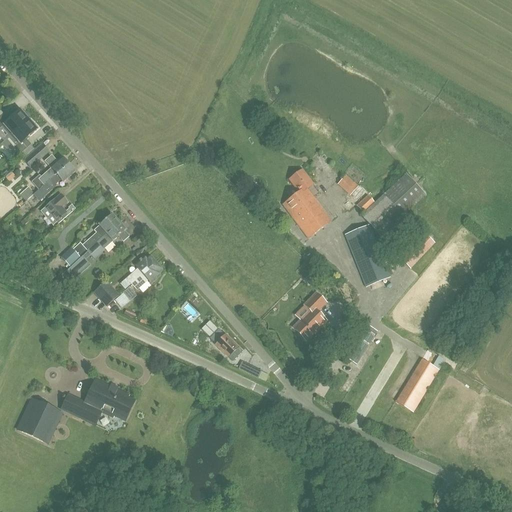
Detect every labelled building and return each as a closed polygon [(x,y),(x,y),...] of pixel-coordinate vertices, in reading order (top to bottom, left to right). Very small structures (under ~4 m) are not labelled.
[(4,115),(0,117),(0,128),(2,127),(10,137),(28,121),(25,117),(27,116),(22,111),(21,112),(20,111),(9,120),(4,115)] [(28,121),(10,137),(18,146),(15,149),(20,155),(31,146),(26,140),(37,130),(35,129),(37,128),(33,122),(31,124),(28,121)] [(41,145),(23,161),(31,169),(49,153),(41,145)] [(38,180),(44,186),(67,165),(62,158),(57,162),(52,156),(45,163),(51,169),(38,180)] [(44,186),(39,191),(34,195),(39,202),(57,186),(56,185),(61,181),(63,183),(75,173),(67,165),(44,186)] [(299,193),(282,205),(308,239),(331,222),(307,190),(313,186),(302,171),(289,181),(299,193)] [(363,214),(361,216),(381,238),(405,215),(426,196),(406,174),(375,203),(363,214)] [(346,176),(339,184),(351,195),(358,187),(346,176)] [(26,203),(28,201),(34,195),(28,188),(21,194),(20,195),(26,203)] [(61,196),(49,206),(47,204),(44,207),(45,208),(40,212),(54,228),(72,212),(69,209),(65,212),(61,208),(67,203),(61,196)] [(97,243),(118,223),(111,216),(99,226),(94,231),(96,234),(82,246),(82,247),(75,253),(72,249),(62,258),(69,267),(79,257),(86,251),(87,252),(97,243)] [(99,254),(113,242),(118,237),(123,242),(129,236),(124,231),(125,231),(118,223),(97,243),(87,252),(90,256),(96,250),(99,254)] [(390,279),(369,226),(345,236),(366,288),(390,279)] [(0,247),(9,239),(0,229),(0,247)] [(435,244),(425,235),(400,261),(411,270),(435,244)] [(11,256),(14,260),(16,262),(18,261),(27,252),(22,246),(11,256)] [(132,285),(156,264),(149,256),(146,260),(144,258),(135,266),(138,269),(127,280),(132,285)] [(91,267),(86,261),(83,258),(67,273),(75,281),(91,267)] [(159,275),(163,271),(156,264),(132,285),(137,291),(149,281),(152,284),(161,276),(159,275)] [(50,282),(55,277),(51,272),(46,276),(50,282)] [(71,285),(68,292),(73,294),(76,287),(71,285)] [(110,288),(98,298),(106,308),(118,297),(110,288)] [(123,294),(115,301),(122,309),(131,302),(130,300),(135,295),(129,289),(124,294),(123,294)] [(300,321),(293,329),(306,341),(317,329),(318,330),(326,322),(316,313),(317,312),(320,308),(325,304),(315,294),(304,306),(310,311),(300,321)] [(137,316),(126,310),(124,314),(135,320),(137,316)] [(355,368),(370,344),(377,332),(361,323),(340,358),(355,368)] [(219,330),(210,338),(216,344),(215,345),(228,358),(229,358),(234,352),(238,356),(242,352),(225,335),(224,336),(219,330)] [(422,360),(411,377),(429,388),(439,371),(433,367),(422,360)] [(242,362),(238,370),(259,379),(262,372),(242,362)] [(429,388),(411,377),(395,404),(413,414),(429,388)] [(120,393),(117,391),(116,390),(115,392),(110,389),(110,388),(95,381),(84,403),(68,396),(61,410),(84,421),(90,407),(102,413),(113,418),(114,416),(125,421),(134,401),(127,398),(128,396),(125,395),(120,393)] [(17,431),(47,445),(62,414),(32,400),(17,431)]
